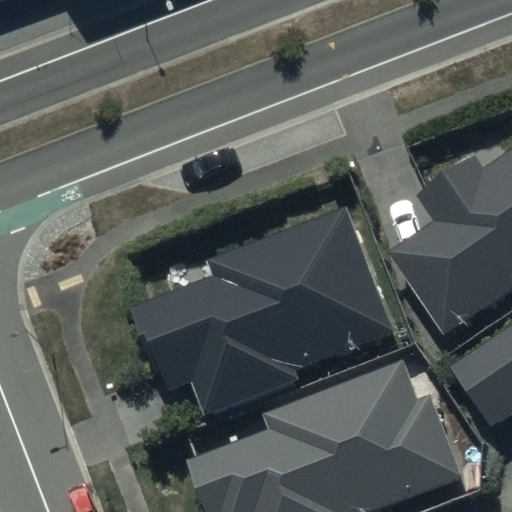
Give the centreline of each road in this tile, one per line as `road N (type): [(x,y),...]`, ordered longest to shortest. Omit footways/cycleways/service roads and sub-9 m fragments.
road 1 (residential): [(487,0),(0,187)]
road 2 (residential): [(0,104),(270,0)]
road 3 (residential): [(49,511),(0,381)]
